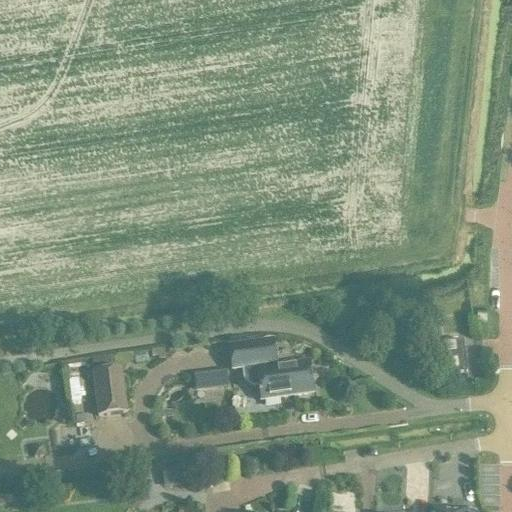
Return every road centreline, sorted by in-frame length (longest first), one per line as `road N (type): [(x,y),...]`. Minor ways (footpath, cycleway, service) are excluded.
road 1 (residential): [(506,400),(504,240),(511,177)]
road 2 (residential): [(507,440),(325,473)]
